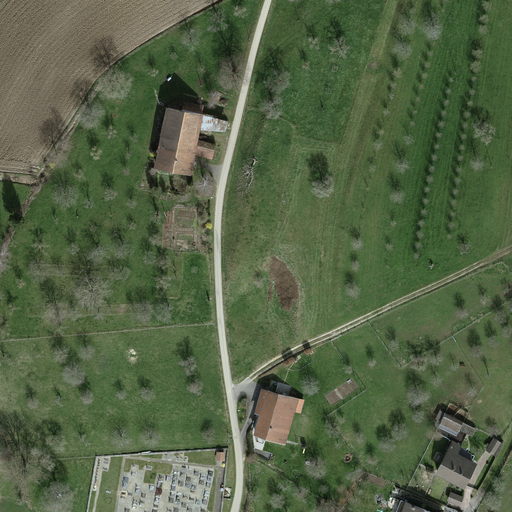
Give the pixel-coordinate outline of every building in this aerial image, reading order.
[(162,111),(151,169),(186,176),(190,155),(209,158),(211,145),(192,141),(198,109),(179,105),(177,114),(162,111)] [(257,415),(251,436),(280,445),(293,403),(259,393),(253,414),(257,415)] [(458,426),(455,431),(467,437),(470,432),(458,426)] [(489,439),(483,449),(492,454),(498,445),(489,439)] [(446,446),(432,478),(461,490),(472,465),(453,457),(456,450),(446,446)]
